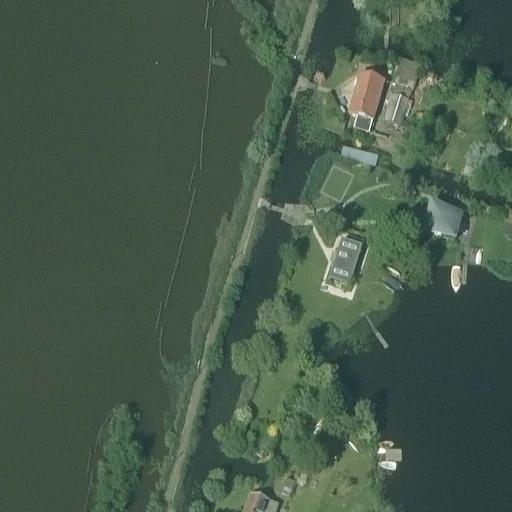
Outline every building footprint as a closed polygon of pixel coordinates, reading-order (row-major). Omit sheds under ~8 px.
[(393,87),(411,93),(419,69),(401,63),(393,87)] [(368,136),(383,84),(359,77),(347,117),(356,119),(352,131),(368,136)] [(443,86),(441,93),(455,97),(458,88),(450,86),(449,88),(443,86)] [(399,129),(406,103),(389,98),(381,123),(399,129)] [(452,244),(461,217),(431,207),(422,234),(452,244)] [(347,290),(360,251),(340,244),(327,283),(347,290)] [(299,473),(295,485),(303,488),(307,476),(299,473)] [(286,481),(281,497),(289,499),(294,484),(286,481)] [(275,511),(277,507),(249,497),(244,511),(275,511)]
